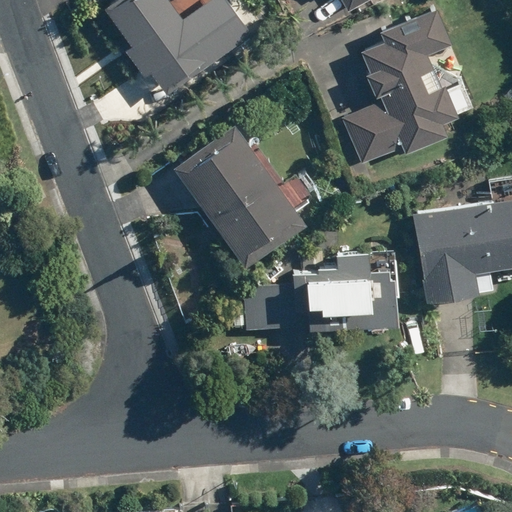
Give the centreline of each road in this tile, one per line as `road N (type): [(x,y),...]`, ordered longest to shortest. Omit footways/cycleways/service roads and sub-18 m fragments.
road 1 (residential): [(168,446),(12,0)]
road 2 (residential): [(168,446),(398,426),(511,437)]
road 3 (residential): [(0,459),(168,446)]
